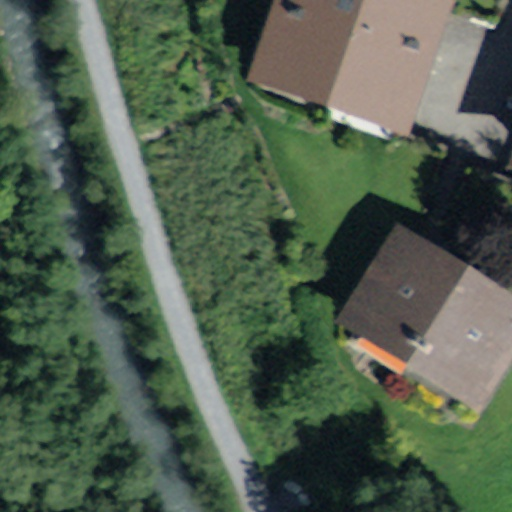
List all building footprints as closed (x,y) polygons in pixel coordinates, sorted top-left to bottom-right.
[(387,0),(296,0),(274,64),(314,78),(310,89),(359,106),(362,95),(402,109),(434,16),(387,0)] [(474,0),(444,0),(442,6),(469,16),(474,0)] [(504,0),(474,0),(469,16),(495,25),(504,0)] [(419,146),(392,137),(373,191),(400,200),(419,146)] [(445,155),(419,146),(400,200),(426,209),(445,155)] [(495,182),(468,173),(449,227),(476,237),(495,182)] [(511,219),(511,188),(495,182),(476,237),(503,246),(511,219)] [(418,357),(460,291),(405,256),(362,322),(418,357)] [(511,324),(460,291),(418,357),(473,392),(511,331),(511,324)]
